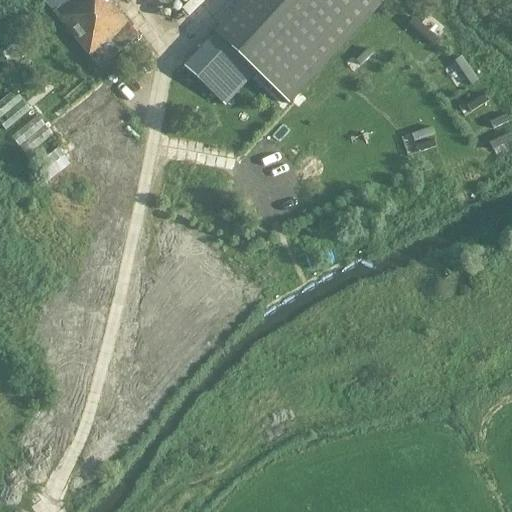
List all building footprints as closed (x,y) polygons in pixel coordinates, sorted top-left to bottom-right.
[(43,0),(54,13),(52,16),(100,73),(139,38),(129,25),(117,12),(111,3),(114,0),(43,0)] [(247,0),(184,70),(226,109),(256,76),(291,108),(389,0),(247,0)] [(0,102),(0,123),(7,133),(33,112),(15,90),(0,102)] [(28,157),(55,136),(39,116),(12,137),(28,157)] [(498,159),(511,152),(511,142),(508,135),(491,143),(498,159)] [(58,151),(34,170),(47,185),(70,167),(58,151)]
